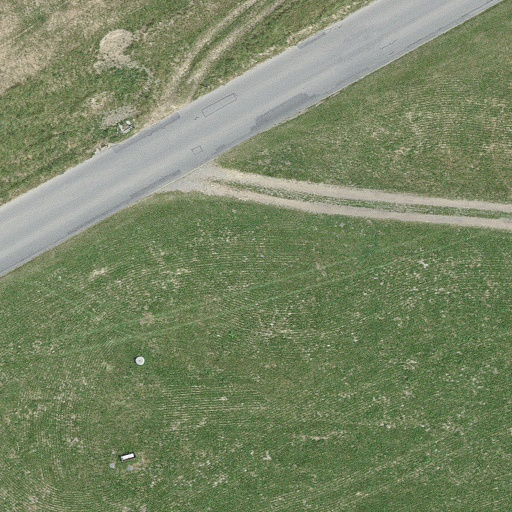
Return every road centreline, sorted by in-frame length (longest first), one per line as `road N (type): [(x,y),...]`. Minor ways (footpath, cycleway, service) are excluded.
road 1 (tertiary): [(0,240),(435,0)]
road 2 (track): [(153,156),(228,188),(362,210),(511,221)]
